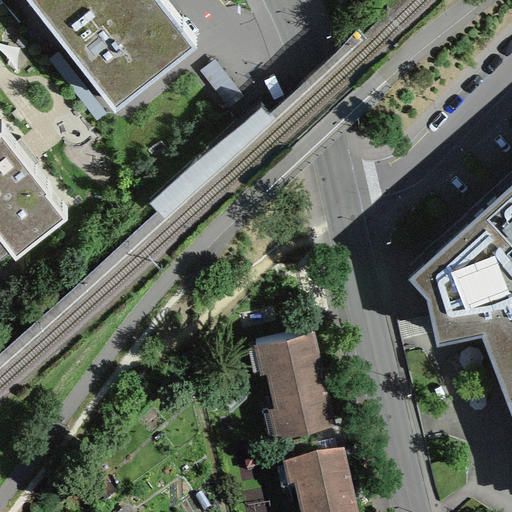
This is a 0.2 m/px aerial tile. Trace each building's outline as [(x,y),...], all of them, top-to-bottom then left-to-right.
[(33,0),(111,98),(196,31),(171,0),(33,0)] [(216,56),(201,68),(228,103),(243,92),(216,56)] [(262,96),(150,197),(164,212),(276,112),(262,96)] [(0,113),(0,247),(5,254),(70,203),(30,151),(0,113)] [(511,168),(408,262),(427,282),(437,331),(482,321),(492,346),(511,399),(511,168)] [(284,428),(333,417),(312,325),(263,336),(284,428)] [(293,467),(302,511),(353,511),(341,456),(293,467)]
